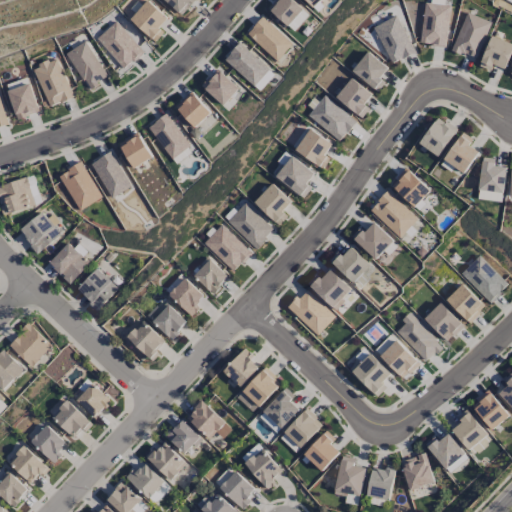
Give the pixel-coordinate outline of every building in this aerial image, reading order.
[(131,17),(145,0),(149,0),(168,16),(159,26),(164,31),(155,40),(131,17)] [(167,0),(193,0),(182,13),(167,0)] [(305,9),(295,0),(275,0),(269,7),(289,26),(305,9)] [(450,4),(424,2),(421,43),(446,45),(450,4)] [(477,58),(491,21),(467,11),(452,49),(477,58)] [(373,26),(391,63),(415,52),(397,14),(373,26)] [(294,43),(264,15),(248,32),(278,60),(294,43)] [(96,38),(126,70),(145,52),(115,20),(96,38)] [(480,65),(491,70),(494,64),(505,68),(511,51),(511,42),(492,35),(480,65)] [(65,52),(84,39),(107,74),(97,80),(98,83),(91,88),(85,78),(83,79),(65,52)] [(225,58),(255,86),(271,69),(241,41),(225,58)] [(388,67),(368,51),(352,70),(378,91),(386,81),(381,77),(388,67)] [(50,107),(73,96),(57,57),(33,67),(50,107)] [(225,105),(241,87),(219,68),(203,86),(225,105)] [(262,90),(276,73),(271,69),(257,86),(262,90)] [(8,89),(29,82),(27,76),(6,84),(8,89)] [(365,103),(372,93),(352,77),(336,96),(363,117),(370,108),(365,103)] [(15,118),(38,112),(31,84),(8,89),(15,118)] [(196,127),(212,112),(192,91),(176,106),(196,127)] [(340,140),(356,120),(324,95),(308,115),(340,140)] [(0,125),(8,123),(0,99),(0,125)] [(174,158),(192,144),(167,113),(149,127),(174,158)] [(439,156),(458,129),(439,116),(420,142),(439,156)] [(325,154),(333,142),(310,128),(296,150),(324,167),(330,157),(325,154)] [(120,143),(135,168),(154,156),(138,131),(120,143)] [(464,173),(479,152),(469,145),(474,139),(463,131),(444,159),(464,173)] [(131,188),(115,151),(94,160),(110,197),(131,188)] [(305,197),(312,186),(307,183),(315,172),(288,153),(273,175),(305,197)] [(507,167),(494,165),(495,158),(483,156),(478,198),(502,201),(507,167)] [(61,172),(78,209),(102,199),(85,161),(61,172)] [(431,190),(407,167),(391,184),(415,207),(431,190)] [(35,205),(25,176),(0,185),(0,198),(6,215),(35,205)] [(255,201),(279,224),(288,215),(283,211),(292,201),(272,183),(255,201)] [(400,237),(418,218),(388,190),(370,209),(400,237)] [(274,228),(245,202),(227,221),(257,248),(274,228)] [(47,210),(20,227),(36,252),(62,236),(55,224),(47,210)] [(398,245),(374,222),(365,231),(361,227),(352,236),(376,259),(384,250),(389,254),(398,245)] [(251,252),(221,223),(203,242),(234,271),(251,252)] [(83,255),(87,251),(79,243),(74,248),(69,242),(49,261),(69,283),(90,263),(83,255)] [(343,255),(338,251),(330,260),(357,285),(374,267),(352,246),(343,255)] [(461,273),(490,302),(508,284),(479,254),(461,273)] [(229,274),(208,258),(194,277),(215,292),(229,274)] [(77,289),(99,309),(120,288),(98,267),(77,289)] [(353,289),(330,269),(322,278),(317,273),(308,283),(335,308),(353,289)] [(192,315),(201,306),(197,302),(204,295),(185,277),(169,294),(192,315)] [(447,299),(469,322),(486,306),(463,283),(447,299)] [(317,335),(335,316),(306,288),(288,307),(317,335)] [(188,321),(164,299),(148,316),(171,338),(188,321)] [(425,317),(448,341),(464,325),(441,302),(425,317)] [(396,331),(427,361),(443,345),(409,312),(401,320),(404,323),(396,331)] [(127,336),(151,359),(167,342),(143,319),(127,336)] [(33,366),(53,345),(30,322),(9,344),(33,366)] [(375,349),(404,379),(420,363),(391,333),(375,349)] [(224,370),(241,386),(259,367),(251,359),(254,355),(245,347),(224,370)] [(0,384),(6,390),(25,368),(4,349),(0,352),(0,384)] [(382,382),(392,372),(370,351),(351,370),(378,396),(387,386),(382,382)] [(243,390),(259,406),(282,383),(265,367),(243,390)] [(511,372),(504,379),(508,385),(499,392),(511,407),(511,372)] [(84,389),(75,398),(95,417),(111,400),(92,383),(85,390),(84,389)] [(299,409),(291,401),(296,396),(286,387),(263,411),(281,428),(299,409)] [(509,416),(490,390),(472,403),(491,429),(509,416)] [(85,431),(93,423),(68,399),(52,416),(74,437),(82,428),(85,431)] [(209,438),(216,431),(222,437),(231,427),(202,400),(187,417),(209,438)] [(324,424),(307,408),(284,432),(301,448),(324,424)] [(462,421),(452,430),(469,449),(489,432),(467,408),(458,416),(462,421)] [(202,437),(182,419),(166,435),(186,454),(202,437)] [(69,444),(47,424),(31,441),(52,461),(69,444)] [(322,471),(340,452),(331,443),(336,438),(327,429),(304,454),(322,471)] [(449,472),(468,456),(449,433),(439,441),(435,436),(426,444),(449,472)] [(154,447),(146,456),(171,479),(187,462),(165,441),(157,450),(154,447)] [(42,476),(49,469),(26,445),(9,461),(30,483),(39,474),(42,476)] [(242,455),(244,461),(263,451),(260,445),(242,455)] [(268,489),(276,482),(274,478),(282,471),(264,449),(247,464),(268,489)] [(435,481),(426,452),(400,461),(410,490),(435,481)] [(334,493),(347,496),(346,501),(359,504),(366,467),(354,465),(356,458),(342,455),(334,493)] [(166,480),(143,460),(127,477),(150,498),(166,480)] [(367,495),(389,500),(397,466),(387,464),(385,470),(373,467),(367,495)] [(220,486),(235,471),(230,466),(215,480),(220,486)] [(0,479),(0,494),(13,506),(29,489),(9,470),(0,479)] [(242,507),(258,490),(236,470),(221,487),(242,507)] [(107,499),(121,511),(133,511),(135,511),(141,511),(148,506),(122,482),(107,499)] [(151,498),(156,502),(170,486),(166,482),(151,498)] [(202,508),(205,511),(237,511),(217,492),(202,508)] [(115,511),(105,502),(95,511),(115,511)]
